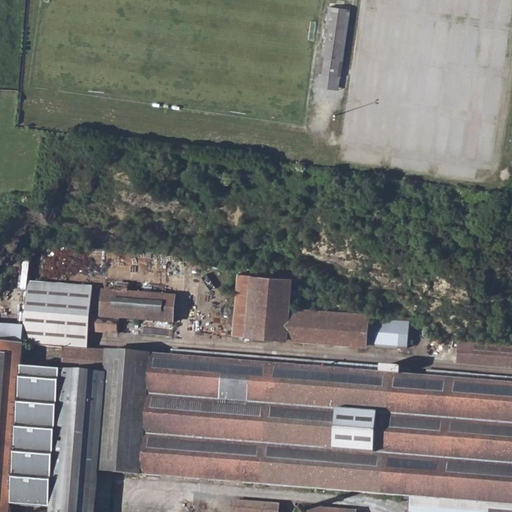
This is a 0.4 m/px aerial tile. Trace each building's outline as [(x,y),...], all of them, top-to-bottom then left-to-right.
[(330,3),(321,67),(342,70),(352,6),(330,3)] [(183,267),(182,276),(191,277),(192,268),(183,267)] [(235,280),(231,340),(421,355),(423,324),(295,314),(297,280),(253,277),(252,281),(235,280)] [(22,347),(22,350),(62,353),(83,354),(84,341),(86,325),(89,293),(26,287),(22,347)] [(86,325),(84,341),(167,347),(171,304),(124,301),(124,294),(112,293),(111,300),(99,299),(96,325),(86,325)] [(485,364),(485,344),(459,342),(457,362),(485,364)] [(511,346),(485,344),(485,364),(511,366),(511,346)] [(0,511),(9,511),(10,506),(14,447),(19,374),(20,370),(22,350),(22,347),(0,345),(0,511)] [(107,511),(112,474),(201,481),(411,497),(410,511),(511,511),(511,379),(485,377),(466,376),(465,384),(374,377),(374,369),(201,355),(191,354),(190,362),(83,354),(62,353),(60,373),(60,377),(49,509),(48,511),(107,511)] [(60,373),(20,370),(19,374),(14,447),(10,506),(49,509),(60,377),(60,373)] [(240,503),(239,511),(278,511),(279,506),(240,503)]
